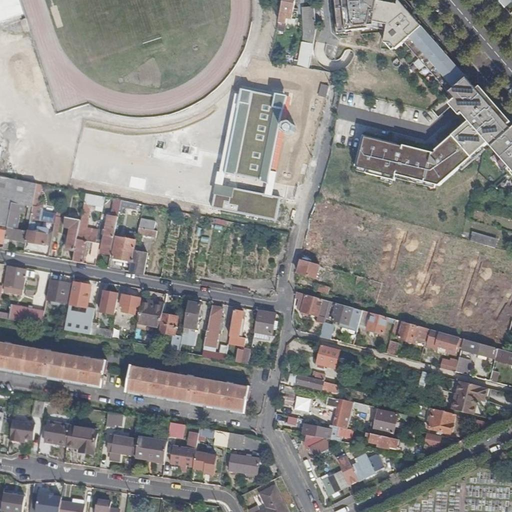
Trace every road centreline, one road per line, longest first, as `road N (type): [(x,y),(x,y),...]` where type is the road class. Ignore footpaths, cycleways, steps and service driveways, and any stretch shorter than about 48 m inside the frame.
road 1 (residential): [(0,257),(285,308),(266,425)]
road 2 (residential): [(235,511),(211,495),(0,465)]
road 3 (residential): [(356,511),(511,434)]
road 4 (residential): [(116,400),(266,425)]
